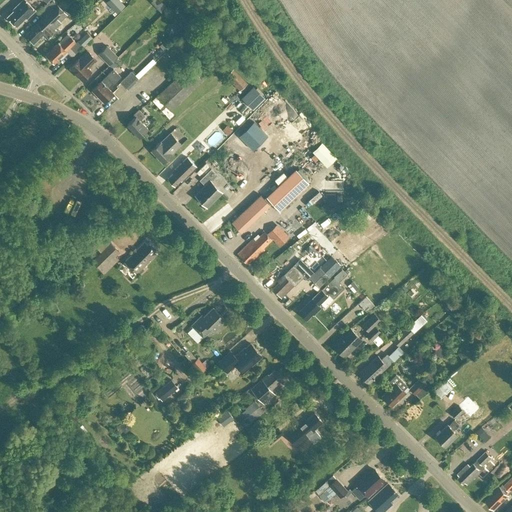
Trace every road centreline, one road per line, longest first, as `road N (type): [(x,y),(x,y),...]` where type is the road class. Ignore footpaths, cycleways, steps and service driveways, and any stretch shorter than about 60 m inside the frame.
road 1 (tertiary): [(474,511),(91,125),(19,94)]
road 2 (track): [(0,421),(139,319),(232,268)]
